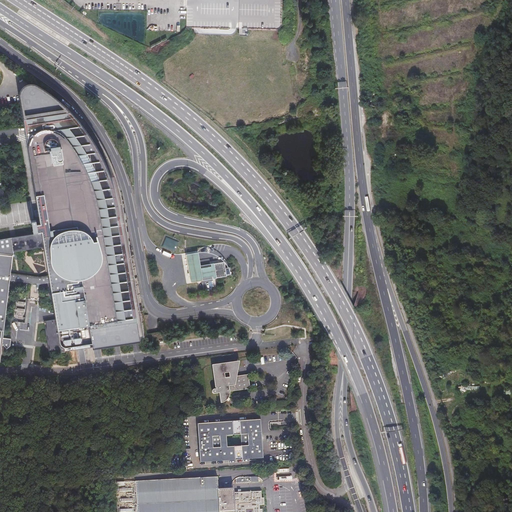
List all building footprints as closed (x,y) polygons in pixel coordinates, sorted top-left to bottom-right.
[(185,0),(185,2),(185,7),(186,28),(194,28),(194,30),(195,32),(197,34),(199,35),(230,35),(232,34),(234,33),(235,31),(236,29),(238,29),(238,35),(239,35),(240,36),(246,36),(247,35),(247,34),(247,29),(276,29),(278,29),(280,27),(280,24),(280,0),(185,0)] [(23,99),(26,122),(44,235),(47,248),(51,277),(52,283),(64,352),(144,344),(114,182),(76,123),(51,100),(36,90),(28,92),(23,99)] [(392,110),(382,106),(377,114),(387,119),(392,110)] [(44,235),(13,239),(14,253),(47,248),(44,235)] [(165,238),(163,248),(175,251),(178,241),(165,238)] [(0,364),(3,365),(12,282),(13,275),(15,257),(14,253),(13,239),(0,241),(0,364)] [(198,253),(186,255),(187,262),(191,282),(227,277),(224,262),(214,263),(201,266),(200,260),(198,253)] [(40,278),(13,275),(12,282),(41,285),(52,283),(51,277),(40,278)] [(240,361),(224,364),(227,387),(229,386),(228,379),(229,377),(237,376),(240,361)] [(227,387),(224,364),(213,365),(215,388),(217,388),(217,389),(215,390),(212,391),(212,392),(213,394),(219,393),(221,403),(224,402),(227,400),(229,396),(230,392),(251,389),(249,375),(237,376),(229,377),(228,379),(229,386),(227,387)] [(262,459),(260,420),(196,423),(198,462),(262,459)] [(257,482),(216,485),(216,478),(133,483),(134,511),(258,511),(258,508),(255,509),(254,503),(261,502),(261,492),(257,492),(257,482)]
